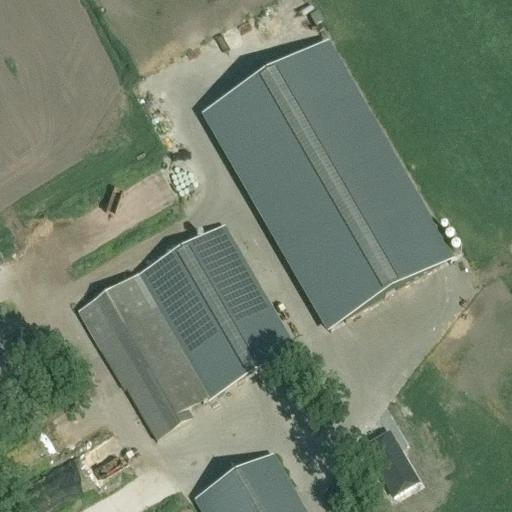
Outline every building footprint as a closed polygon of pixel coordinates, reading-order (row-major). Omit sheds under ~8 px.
[(450,265),(326,49),(205,119),(329,334),(450,265)] [(224,229),(137,279),(138,280),(79,315),(125,392),(126,391),(157,443),(192,423),(187,415),(208,402),(209,403),(296,353),(224,229)] [(417,485),(389,436),(365,450),(394,500),(416,488),(417,485)] [(304,511),(274,458),(196,503),(200,511),(304,511)] [(47,511),(100,481),(93,468),(39,497),(47,511)]
